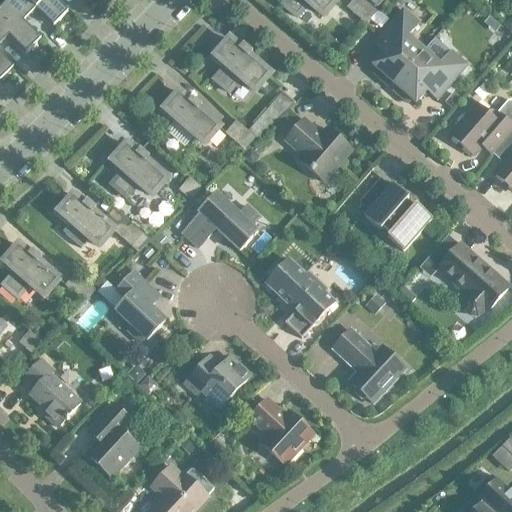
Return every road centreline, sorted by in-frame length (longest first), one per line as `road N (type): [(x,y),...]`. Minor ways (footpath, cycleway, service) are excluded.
road 1 (residential): [(511,244),(228,0)]
road 2 (residential): [(0,174),(175,0)]
road 3 (residential): [(363,447),(214,301)]
road 4 (residential): [(363,447),(511,328)]
